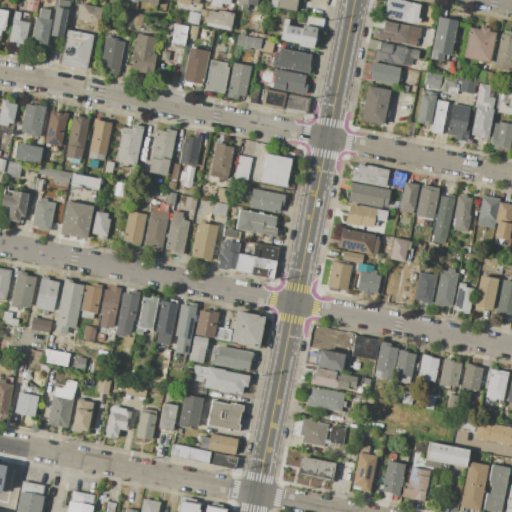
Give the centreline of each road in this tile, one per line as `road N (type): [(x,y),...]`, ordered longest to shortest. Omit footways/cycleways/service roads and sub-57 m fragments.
road 1 (residential): [(511,175),(0,70)]
road 2 (tertiary): [(355,0),(252,511)]
road 3 (residential): [(511,346),(0,244)]
road 4 (residential): [(351,511),(0,441)]
